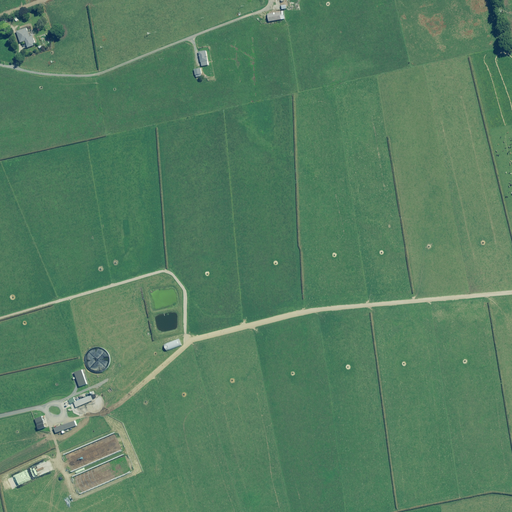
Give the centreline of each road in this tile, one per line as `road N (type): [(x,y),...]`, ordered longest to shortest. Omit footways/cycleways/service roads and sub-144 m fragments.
road 1 (track): [(511,288),(291,309),(194,337),(104,412),(60,418)]
road 2 (track): [(267,0),(89,78),(0,63)]
